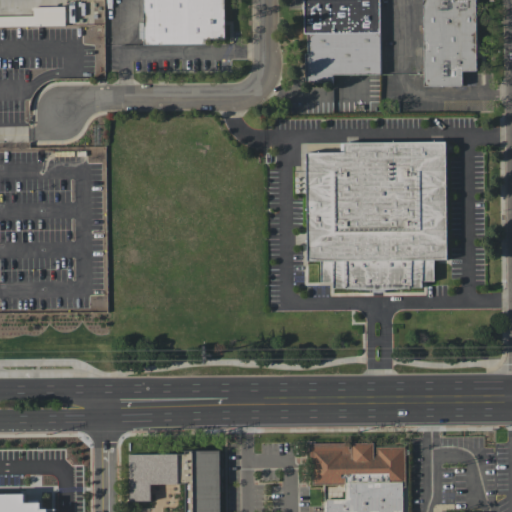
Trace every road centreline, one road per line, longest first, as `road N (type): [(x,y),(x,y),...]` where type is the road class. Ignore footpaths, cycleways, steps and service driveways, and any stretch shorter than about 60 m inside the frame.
road 1 (primary): [(430,396),(189,403)]
road 2 (residential): [(264,76),(246,98),(87,97),(63,105)]
